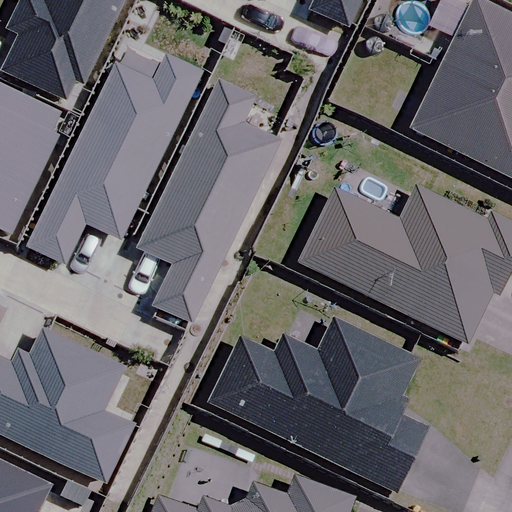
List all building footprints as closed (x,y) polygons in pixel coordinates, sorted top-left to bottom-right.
[(120,0),(42,0),(41,1),(38,0),(18,0),(5,28),(18,34),(0,72),(63,102),(73,81),(80,85),(120,0)] [(511,16),(477,0),(470,0),(440,63),(511,97),(511,16)] [(117,239),(198,72),(165,57),(152,84),(114,65),(27,246),(66,265),(85,224),(117,239)] [(407,130),(511,180),(511,97),(440,63),(407,130)] [(217,83),(136,250),(171,267),(151,307),(188,325),(276,143),(239,125),(252,100),(217,83)] [(56,114),(0,87),(0,232),(8,236),(54,141),(45,137),(56,114)] [(511,230),(483,216),(478,227),(409,194),(392,229),(329,197),(292,272),(463,356),(511,257),(511,230)] [(413,364),(326,326),(312,359),(282,345),(275,362),(233,344),(201,417),(394,501),(422,436),(388,421),(413,364)] [(0,361),(0,435),(103,484),(130,428),(100,413),(121,368),(41,330),(28,358),(17,352),(10,366),(0,361)] [(36,511),(48,488),(0,465),(0,511),(36,511)] [(346,511),(350,501),(286,478),(279,497),(245,484),(234,511),(220,511),(200,505),(197,511),(183,511),(153,501),(148,511),(346,511)]
